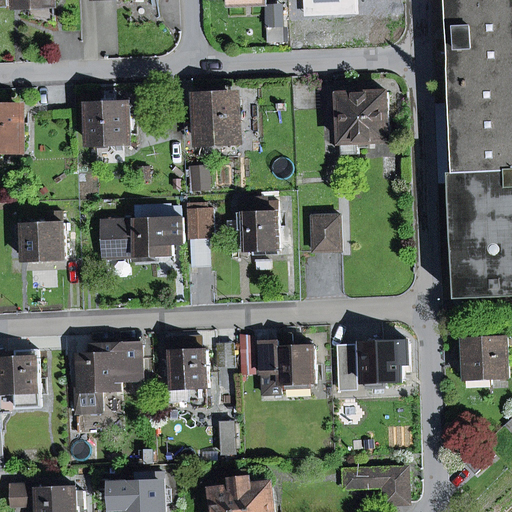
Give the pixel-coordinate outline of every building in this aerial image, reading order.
[(511,297),(511,0),(452,0),(454,40),(448,40),(449,50),(454,49),(460,173),(455,173),(461,299),(511,297)] [(285,42),(284,27),(268,27),(269,43),(285,42)] [(91,105),(93,145),(132,143),(131,104),(117,104),(116,90),(105,91),(105,105),(91,105)] [(335,109),(336,131),(343,131),(344,155),(360,154),(359,142),(391,141),(389,93),(342,95),(342,108),(335,109)] [(239,137),(238,99),(202,101),(202,110),(195,110),(196,119),(203,119),(204,139),(239,137)] [(0,147),(24,148),(24,110),(0,110),(0,147)] [(140,169),(140,178),(150,178),(150,169),(140,169)] [(210,188),(208,169),(196,170),(197,188),(210,188)] [(230,251),(282,250),(280,202),(269,202),(269,200),(241,201),(241,221),(229,221),(230,251)] [(211,266),(210,236),(216,236),(215,210),(209,210),(209,204),(190,204),(192,267),(211,266)] [(175,245),(175,237),(186,237),(185,218),(171,218),(170,205),(137,207),(138,220),(105,221),(107,259),(125,258),(130,258),(130,264),(158,263),(158,257),(175,256),(175,245)] [(315,217),(316,252),(343,251),(342,216),(315,217)] [(68,259),(66,224),(49,225),(49,223),(45,221),(39,221),(36,225),(19,226),(20,243),(27,242),(27,261),(68,259)] [(108,271),(125,270),(125,258),(107,259),(108,271)] [(493,385),(493,379),(511,378),(509,338),(504,338),(504,332),(487,333),(487,339),(467,340),(468,347),(461,347),(462,363),(468,363),(470,386),(493,385)] [(318,384),(316,346),(294,347),(293,335),(282,335),(282,341),(263,342),(265,395),(283,394),(283,385),(318,384)] [(388,389),(388,382),(405,382),(405,363),(411,362),(412,352),(411,342),(364,344),(366,383),(368,383),(368,390),(388,389)] [(219,344),(221,368),(237,367),(236,343),(219,344)] [(78,412),(105,411),(104,391),(123,390),(123,381),(145,380),(143,344),(95,346),(96,355),(81,356),(83,388),(77,388),(78,412)] [(341,348),(343,382),(360,382),(359,348),(341,348)] [(173,352),(175,390),(211,388),(209,350),(173,352)] [(17,409),(43,408),(40,351),(0,352),(0,395),(17,395),(17,409)] [(343,391),(360,390),(360,382),(343,382),(343,391)] [(223,427),(224,457),(240,457),(239,414),(226,414),(227,427),(223,427)] [(487,446),(467,465),(477,475),(497,456),(487,446)] [(347,473),(348,488),(386,486),(387,504),(410,503),(408,469),(347,473)] [(275,511),(273,486),(254,487),(252,471),(225,473),(227,491),(219,491),(217,491),(218,511),(275,511)] [(138,474),(138,485),(117,486),(117,507),(129,507),(129,511),(167,511),(166,473),(138,474)] [(219,491),(227,491),(225,473),(218,473),(219,491)] [(41,506),(41,511),(79,511),(79,504),(86,504),(85,491),(79,492),(78,488),(42,490),(42,485),(13,487),(14,507),(41,506)]
